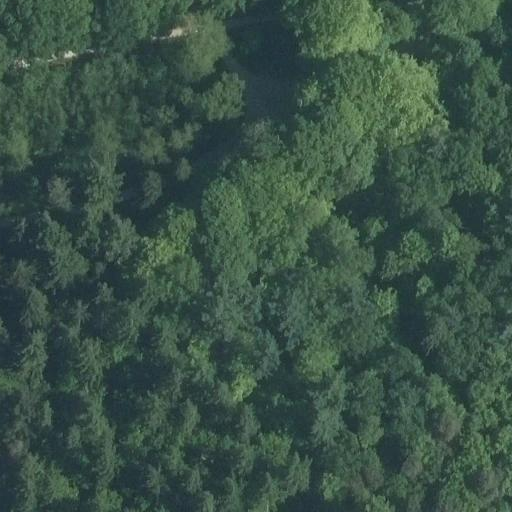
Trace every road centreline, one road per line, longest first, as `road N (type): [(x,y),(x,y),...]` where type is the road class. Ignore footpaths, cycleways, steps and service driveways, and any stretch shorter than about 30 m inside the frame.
road 1 (track): [(261,126),(495,511)]
road 2 (track): [(261,126),(440,39)]
road 3 (track): [(184,0),(261,126)]
